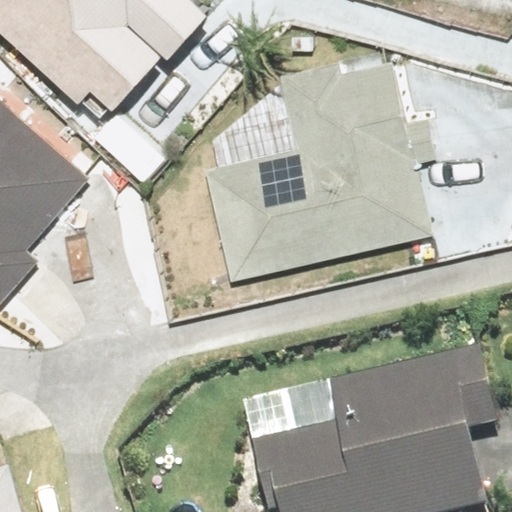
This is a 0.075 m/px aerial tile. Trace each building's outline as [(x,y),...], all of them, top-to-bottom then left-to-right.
[(219,0),(7,0),(0,9),(0,16),(97,96),(106,84),(137,109),(224,4),(219,0)] [(216,165),(241,275),(449,228),(432,155),(453,150),(444,107),(422,112),(407,44),(294,69),(311,144),(216,165)] [(0,290),(11,301),(54,256),(37,240),(97,178),(0,86),(0,290)] [(98,97),(77,122),(149,183),(171,158),(98,97)] [(491,345),(344,379),(354,418),(257,441),(273,511),(465,511),(507,502),(492,435),(511,430),(491,345)] [(0,511),(40,511),(29,466),(0,472),(0,511)]
